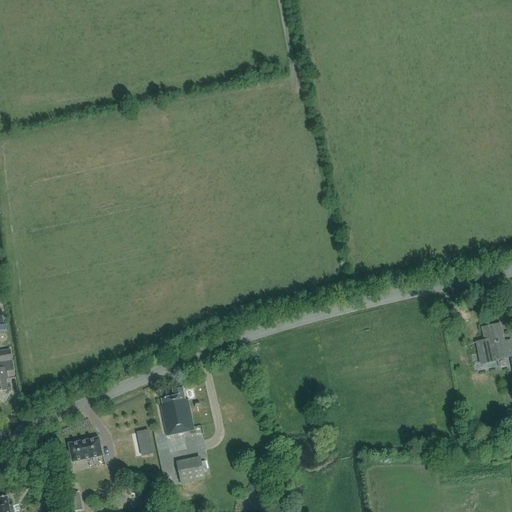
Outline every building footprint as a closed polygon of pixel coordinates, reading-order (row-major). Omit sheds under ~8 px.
[(505,345),(500,324),(483,328),(485,341),(477,342),(479,353),(484,352),(486,363),(498,360),(497,359),(511,355),(511,347),(511,342),(510,343),(511,343),(505,345)] [(0,391),(8,390),(6,378),(8,378),(6,368),(4,369),(3,362),(12,361),(11,349),(0,351),(0,391)] [(167,435),(193,430),(187,400),(185,401),(183,389),(174,390),(175,396),(162,398),(163,404),(161,405),(167,435)] [(68,443),(72,462),(103,456),(99,437),(68,443)] [(139,443),(142,457),(154,454),(151,441),(139,443)] [(179,484),(203,479),(199,459),(175,464),(179,484)] [(137,491),(139,500),(155,497),(153,488),(137,491)] [(68,511),(80,510),(77,492),(65,494),(68,511)] [(0,511),(13,511),(12,505),(9,505),(7,496),(0,497),(0,511)]
